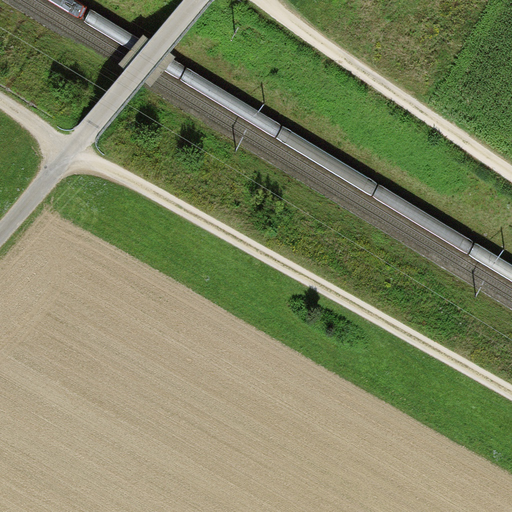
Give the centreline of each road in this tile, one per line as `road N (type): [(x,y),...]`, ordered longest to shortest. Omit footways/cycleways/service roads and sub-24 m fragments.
road 1 (track): [(511,401),(0,106)]
road 2 (track): [(254,0),(511,180)]
road 3 (unclassified): [(0,240),(195,0)]
